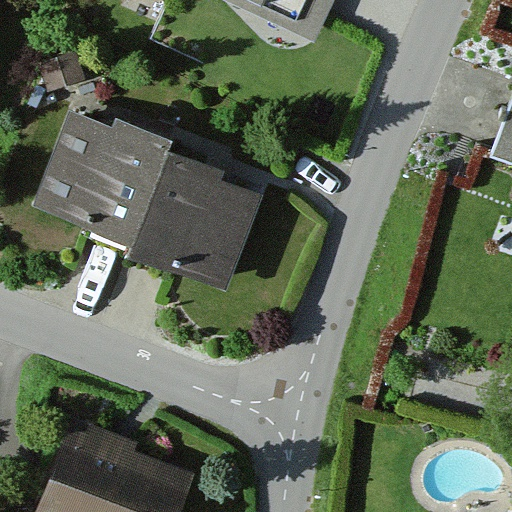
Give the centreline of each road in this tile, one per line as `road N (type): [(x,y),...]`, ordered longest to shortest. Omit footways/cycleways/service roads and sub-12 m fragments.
road 1 (residential): [(288,423),(360,207),(445,0)]
road 2 (residential): [(288,423),(0,310)]
